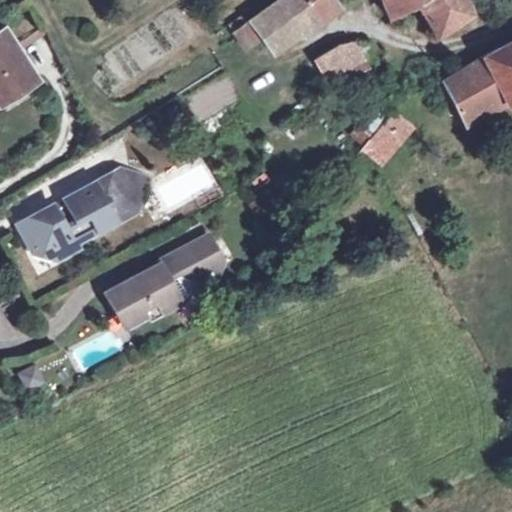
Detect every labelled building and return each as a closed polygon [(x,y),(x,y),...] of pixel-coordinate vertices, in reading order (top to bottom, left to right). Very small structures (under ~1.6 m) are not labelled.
[(316,18),(302,0),(275,0),(248,21),(271,52),(316,18)] [(302,0),(316,18),(335,3),(332,0),(302,0)] [(470,14),(464,0),(381,0),(389,17),(418,2),(437,35),(470,14)] [(228,26),(232,32),(246,22),(241,16),(228,26)] [(246,22),(232,32),(245,49),(258,39),(246,22)] [(511,101),(511,39),(490,51),(481,56),(441,79),(463,123),(505,102),(507,104),(511,101)] [(350,41),(338,44),(314,59),(326,78),(359,58),(350,41)] [(0,102),(35,80),(24,63),(15,70),(9,61),(0,45),(0,102)] [(19,55),(9,61),(15,70),(24,63),(19,55)] [(356,125),(349,132),(364,142),(384,118),(367,104),(351,120),(356,125)] [(364,142),(361,146),(358,148),(376,163),(408,125),(390,111),(384,118),(364,142)] [(348,133),(361,146),(364,142),(349,132),(348,133)] [(128,168),(116,175),(122,188),(134,192),(149,175),(128,168)] [(122,188),(116,175),(100,184),(93,182),(64,198),(62,205),(54,209),(47,207),(38,212),(36,218),(18,228),(30,248),(37,244),(48,247),(55,259),(75,248),(78,241),(120,218),(122,206),(129,208),(134,192),(122,188)] [(195,257),(165,256),(165,270),(158,266),(137,278),(130,276),(128,282),(107,293),(123,322),(143,311),(146,316),(176,299),(166,279),(176,273),(202,281),(217,273),(221,262),(206,234),(195,240),(203,253),(195,257)] [(253,244),(260,249),(265,241),(259,236),(253,244)] [(203,253),(195,240),(165,256),(195,257),(203,253)] [(166,279),(176,299),(200,286),(202,281),(176,273),(166,279)] [(38,366),(18,370),(22,390),(42,386),(38,366)]
